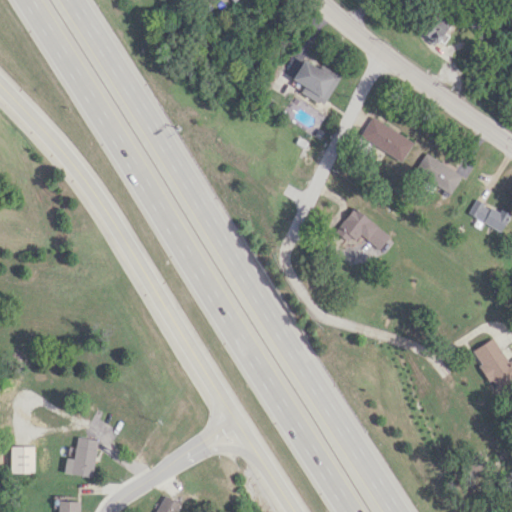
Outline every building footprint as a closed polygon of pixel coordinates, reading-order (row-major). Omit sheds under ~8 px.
[(436,44),(448,20),(432,13),(420,37),(436,44)] [(299,92),(322,105),(338,75),(314,62),(312,65),(301,59),(290,79),(302,86),(299,92)] [(413,142),(371,115),(359,135),(400,162),(413,142)] [(460,174),(423,152),(413,169),(450,192),(460,174)] [(499,231),(508,214),(474,197),(466,214),(499,231)] [(389,236),(352,207),(333,231),(347,243),(356,231),(379,249),(389,236)] [(470,350),(491,389),(511,377),(511,356),(505,361),(493,337),(470,350)] [(96,438),(75,437),(73,459),(63,458),(62,474),(93,476),(96,438)] [(33,446),(9,446),(9,472),(33,472),(33,446)] [(175,511),(179,503),(161,495),(154,511),(175,511)] [(77,511),(78,501),(57,501),(56,511),(77,511)]
